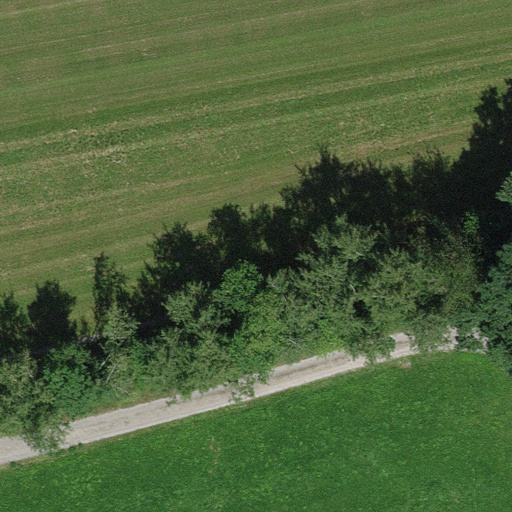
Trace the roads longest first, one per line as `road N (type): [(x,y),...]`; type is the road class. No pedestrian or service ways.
road 1 (track): [(511,246),(76,370),(0,378)]
road 2 (track): [(0,462),(426,351),(511,361)]
